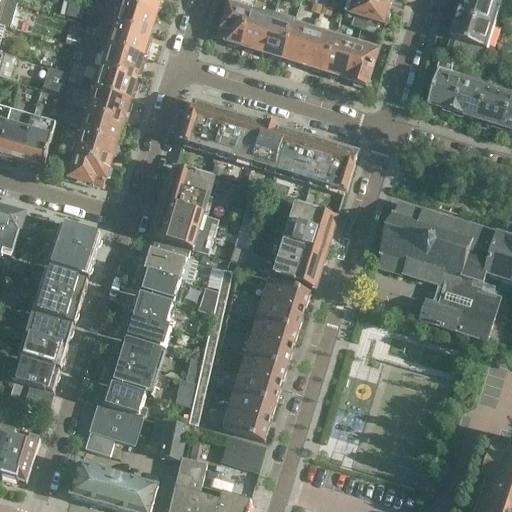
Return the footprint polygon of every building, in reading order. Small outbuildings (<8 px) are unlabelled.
[(124,0),(123,6),(156,16),(160,17),(164,1),(161,0),(124,0)] [(350,0),(346,16),(354,19),(384,28),(390,5),(372,0),(350,0)] [(463,0),(463,1),(499,12),(502,0),(463,0)] [(463,1),(456,25),(492,36),(499,12),(463,1)] [(84,7),(70,3),(67,18),(80,22),(84,7)] [(218,42),(240,49),(252,10),(230,3),(218,42)] [(116,27),(150,37),(153,38),(158,22),(155,21),(156,16),(123,6),(118,5),(115,14),(120,15),(116,27)] [(313,6),(311,13),(320,16),(322,9),(313,6)] [(324,9),(321,16),(331,19),(333,12),(324,9)] [(88,10),(86,18),(94,20),(96,12),(88,10)] [(240,49),(261,56),(273,17),(252,10),(240,49)] [(261,56),(282,62),(294,23),(273,17),(261,56)] [(384,28),(354,19),(351,29),(380,38),(384,28)] [(282,62),(303,69),(315,30),(294,23),(282,62)] [(447,53),(473,61),(474,56),(485,60),(487,52),(492,36),(456,25),(447,53)] [(110,49),(143,59),(147,60),(151,44),(148,43),(150,37),(116,27),(111,26),(105,48),(110,49)] [(303,69),(324,75),(336,36),(315,30),(303,69)] [(324,75),(346,82),(358,43),(336,36),(324,75)] [(68,38),(66,47),(76,49),(78,40),(68,38)] [(358,43),(346,82),(349,83),(349,85),(367,90),(379,50),(358,43)] [(103,70),(140,81),(145,66),(142,65),(143,59),(110,49),(105,48),(102,57),(107,58),(103,70)] [(429,107),(454,115),(465,80),(453,76),(454,65),(441,61),(438,72),(440,73),(429,107)] [(97,92),(133,104),(134,103),(130,102),(132,97),(135,98),(140,81),(103,70),(100,82),(95,81),(92,90),(97,92)] [(49,72),(43,92),(52,94),(59,96),(61,97),(67,77),(49,72)] [(454,115),(479,123),(490,87),(465,80),(454,115)] [(479,123),(503,130),(511,100),(511,93),(490,87),(479,123)] [(85,112),(90,113),(124,124),(125,119),(129,120),(133,104),(97,92),(93,103),(89,102),(85,112)] [(64,97),(61,106),(68,109),(71,99),(64,97)] [(511,100),(503,130),(511,132),(511,100)] [(184,145),(202,151),(213,113),(195,107),(183,145),(184,145)] [(202,151),(218,156),(230,118),(227,117),(225,114),(221,112),(217,114),(213,113),(202,151)] [(84,135),(117,145),(119,140),(122,141),(127,125),(124,124),(90,113),(87,125),(82,123),(79,133),(84,135)] [(0,160),(45,173),(48,162),(51,149),(56,133),(0,117),(0,160)] [(218,156),(238,162),(249,124),(242,122),(240,118),(234,117),(232,119),(230,118),(218,156)] [(238,162),(253,167),(265,129),(249,124),(238,162)] [(253,167),(273,173),(284,135),(283,132),(265,126),(265,129),(253,167)] [(72,155),(77,157),(111,167),(112,161),(116,162),(121,146),(117,145),(84,135),(80,147),(75,146),(72,155)] [(273,173),(292,179),(303,141),(284,135),(273,173)] [(292,179),(311,184),(322,147),(320,146),(319,143),(314,142),(311,143),(303,141),(292,179)] [(311,184),(328,190),(339,152),(334,151),(333,147),(327,146),(325,148),(322,147),(311,184)] [(51,149),(48,162),(57,164),(61,151),(51,149)] [(328,190),(345,195),(347,195),(358,158),(339,152),(328,190)] [(183,156),(180,168),(186,170),(189,158),(183,156)] [(65,179),(104,190),(106,182),(109,183),(114,168),(111,167),(77,157),(74,170),(68,168),(65,179)] [(215,169),(213,178),(221,180),(224,171),(215,169)] [(177,172),(171,190),(210,202),(216,183),(177,172)] [(167,205),(166,208),(205,219),(210,202),(171,190),(170,196),(167,197),(165,203),(167,205)] [(251,194),(249,199),(263,203),(264,198),(251,194)] [(233,195),(230,206),(241,209),(244,198),(233,195)] [(308,197),(305,207),(311,209),(314,199),(308,197)] [(249,199),(247,208),(260,212),(263,203),(249,199)] [(420,324),(486,345),(486,344),(501,301),(491,298),(480,294),(483,285),(485,277),(511,285),(511,241),(397,206),(394,216),(392,215),(379,258),(381,259),(377,271),(438,289),(432,306),(427,304),(420,324)] [(162,220),(161,226),(200,237),(205,219),(166,208),(165,211),(163,212),(161,217),(162,220)] [(247,208),(244,216),(257,220),(260,212),(247,208)] [(298,209),(293,227),(331,239),(337,221),(298,209)] [(15,257),(21,237),(27,218),(0,210),(0,257),(2,258),(3,254),(15,257)] [(244,216),(242,224),(254,228),(257,220),(244,216)] [(23,220),(19,236),(21,237),(29,239),(34,222),(23,220)] [(242,224),(239,233),(252,236),(254,228),(242,224)] [(155,244),(156,244),(192,255),(194,256),(200,237),(161,226),(155,244)] [(293,227),(287,245),(326,257),(327,254),(329,253),(331,248),(329,245),(331,239),(293,227)] [(66,229),(60,249),(96,260),(103,239),(66,229)] [(239,233),(236,241),(249,245),(252,236),(239,233)] [(28,240),(25,248),(35,251),(38,242),(28,240)] [(234,249),(236,250),(246,253),(249,245),(236,241),(234,249)] [(152,252),(145,274),(181,285),(181,284),(192,288),(198,266),(189,263),(192,255),(156,244),(153,253),(152,252)] [(287,245),(282,262),(320,274),(322,269),(325,267),(326,262),(325,260),(326,257),(287,245)] [(54,270),(90,280),(96,260),(60,249),(54,270)] [(11,274),(22,277),(26,265),(15,261),(11,274)] [(276,281),(315,292),(320,274),(282,262),(276,281)] [(224,273),(221,287),(230,288),(232,275),(224,273)] [(52,274),(46,294),(82,306),(89,285),(52,274)] [(145,274),(139,294),(175,305),(181,285),(145,274)] [(269,284),(265,297),(306,310),(310,297),(269,284)] [(480,294),(491,298),(494,289),(483,285),(480,294)] [(221,287),(218,297),(218,299),(227,301),(230,288),(221,287)] [(5,290),(0,306),(14,310),(19,294),(5,290)] [(198,314),(214,319),(215,312),(218,299),(218,297),(205,292),(198,314)] [(39,314),(76,326),(82,306),(46,294),(39,314)] [(265,297),(261,310),(302,322),(306,310),(265,297)] [(138,298),(131,319),(167,330),(173,309),(138,298)] [(227,301),(218,299),(215,312),(224,314),(227,301)] [(0,306),(0,318),(7,321),(10,310),(0,306)] [(261,310),(257,322),(298,335),(302,322),(261,310)] [(214,319),(212,325),(221,327),(224,314),(215,312),(214,319)] [(39,319),(32,340),(68,351),(75,330),(39,319)] [(131,319),(125,341),(161,351),(167,330),(131,319)] [(257,322),(254,334),(295,347),(298,335),(257,322)] [(211,330),(210,337),(218,339),(221,327),(212,325),(211,330)] [(200,327),(197,339),(208,343),(210,337),(211,330),(200,327)] [(254,334),(250,346),(291,359),(295,347),(254,334)] [(208,343),(207,350),(216,352),(218,339),(210,337),(208,343)] [(25,361),(62,372),(68,351),(32,340),(25,361)] [(117,364),(153,375),(160,355),(124,344),(117,364)] [(250,346),(246,358),(287,371),(291,359),(250,346)] [(207,350),(204,363),(213,365),(216,352),(207,350)] [(192,354),(190,361),(201,363),(203,352),(197,351),(192,354)] [(246,358),(242,371),(283,383),(287,371),(246,358)] [(191,363),(186,384),(199,387),(201,376),(203,366),(191,363)] [(203,366),(201,376),(210,378),(213,365),(204,363),(203,366)] [(20,378),(18,386),(55,398),(55,397),(54,396),(61,376),(24,364),(20,378)] [(111,385),(147,396),(153,375),(117,364),(111,385)] [(242,371),(239,383),(280,396),(283,383),(242,371)] [(199,387),(198,388),(207,390),(210,378),(201,376),(199,387)] [(239,383),(235,395),(276,408),(280,396),(239,383)] [(14,400),(51,411),(55,398),(18,386),(14,400)] [(198,388),(196,401),(205,403),(207,390),(198,388)] [(110,390),(104,408),(103,410),(140,420),(146,401),(110,390)] [(235,395),(231,407),(272,420),(276,408),(235,395)] [(196,401),(193,414),(202,416),(205,403),(196,401)] [(177,402),(175,407),(192,412),(193,407),(177,402)] [(100,407),(86,453),(110,460),(116,444),(135,450),(143,421),(140,420),(103,410),(104,408),(100,407)] [(231,407),(227,419),(268,432),(272,420),(231,407)] [(202,416),(193,414),(190,424),(190,428),(199,430),(202,416)] [(223,432),(264,445),(268,432),(227,419),(223,432)] [(177,429),(189,431),(190,428),(190,424),(179,421),(177,429)] [(161,462),(181,466),(182,462),(189,434),(156,427),(151,447),(164,450),(161,462)] [(0,479),(3,480),(17,436),(0,430),(0,479)] [(17,484),(27,487),(41,444),(31,441),(32,437),(17,433),(17,436),(3,480),(6,481),(7,485),(14,487),(17,484)] [(221,466),(259,478),(266,452),(229,440),(221,466)] [(195,446),(192,463),(202,465),(205,448),(195,446)] [(511,511),(511,451),(511,455),(495,449),(484,481),(488,483),(480,508),(478,511),(511,511)] [(171,511),(196,511),(200,499),(185,494),(186,491),(201,495),(208,468),(204,467),(182,462),(181,466),(171,511)] [(71,501),(105,511),(110,511),(119,482),(104,477),(106,473),(100,471),(99,475),(81,469),(71,501)] [(110,511),(152,511),(158,494),(139,488),(140,484),(134,482),(132,486),(119,482),(110,511)] [(221,505),(218,511),(249,511),(251,506),(223,497),(221,505)] [(196,511),(218,511),(221,505),(200,499),(196,511)]
